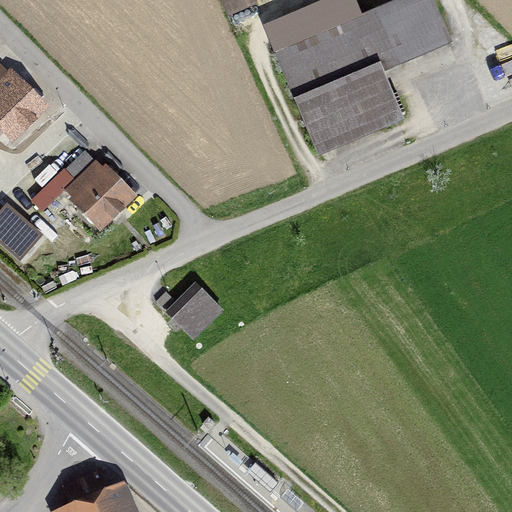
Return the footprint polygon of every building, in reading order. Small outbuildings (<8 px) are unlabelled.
[(399,116),(380,71),(448,42),(430,0),(405,0),(277,53),(318,151),(399,116)] [(0,125),(10,136),(40,106),(18,83),(17,85),(0,69),(0,125)] [(86,153),(67,171),(77,180),(67,190),(99,224),(129,195),(86,153)] [(6,207),(0,213),(0,244),(19,261),(40,237),(6,207)] [(168,313),(193,338),(221,311),(196,286),(168,313)] [(166,292),(156,302),(164,310),(174,300),(166,292)] [(256,466),(248,476),(271,495),(279,485),(256,466)] [(131,511),(120,485),(107,491),(101,476),(69,488),(75,504),(66,508),(67,511),(131,511)]
